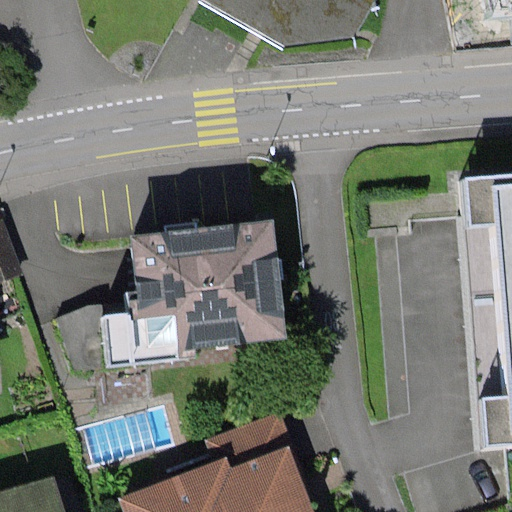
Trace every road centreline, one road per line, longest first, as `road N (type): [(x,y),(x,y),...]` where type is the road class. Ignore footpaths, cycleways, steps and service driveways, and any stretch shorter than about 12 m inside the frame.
road 1 (residential): [(310,110),(336,368),(377,511)]
road 2 (tertiary): [(0,154),(216,117),(310,110)]
road 3 (tertiary): [(310,110),(511,95)]
